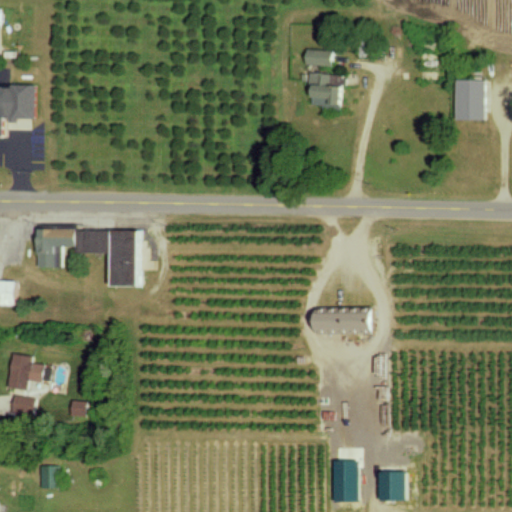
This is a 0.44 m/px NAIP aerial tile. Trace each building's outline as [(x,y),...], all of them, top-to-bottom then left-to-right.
[(336,66),(337,51),(311,50),(310,65),(336,66)] [(313,73),(311,84),(317,85),(314,105),(330,106),(330,105),(344,106),(347,77),(313,73)] [(490,81),(460,80),(460,120),(489,120),(490,81)] [(41,87),(0,85),(0,136),(9,137),(9,120),(40,121),(41,87)] [(116,285),(144,285),(145,229),(43,227),(42,266),(66,266),(67,245),(81,246),(80,252),(116,253),(116,285)] [(20,280),(0,279),(0,303),(20,304),(20,280)] [(376,306),(319,307),(320,334),(376,332),(376,306)] [(12,387),(31,390),(33,380),(47,382),(50,364),(36,362),(37,356),(17,353),(12,387)] [(38,416),(40,398),(18,395),(16,412),(38,416)] [(337,500),(362,501),(363,459),(338,459),(337,500)] [(62,464),(45,465),(46,488),(63,487),(62,464)] [(410,470),(384,470),(384,499),(410,500),(410,470)]
